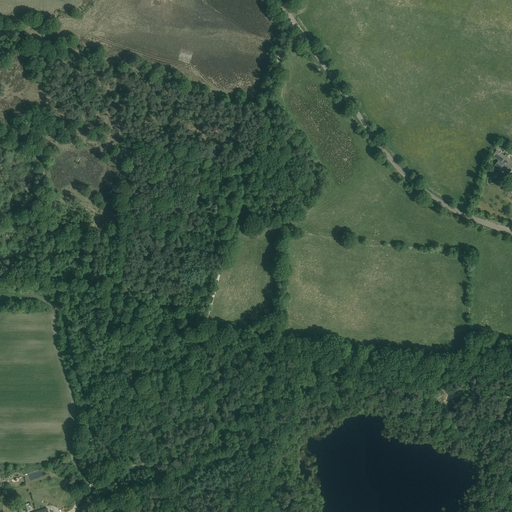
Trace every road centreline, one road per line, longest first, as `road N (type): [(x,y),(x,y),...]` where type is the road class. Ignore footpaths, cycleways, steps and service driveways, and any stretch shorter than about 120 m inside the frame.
road 1 (track): [(74,511),(201,335),(264,111)]
road 2 (tertiary): [(511,233),(413,182),(278,0)]
